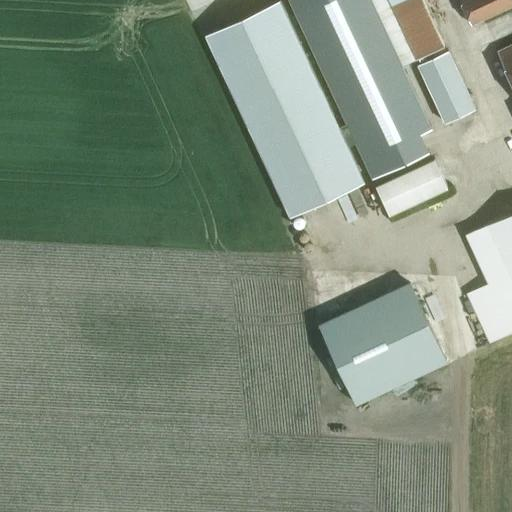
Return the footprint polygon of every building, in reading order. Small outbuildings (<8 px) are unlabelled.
[(280,0),(278,0),(207,34),(292,216),(365,182),(348,146),(357,141),(374,178),(430,152),(422,133),(432,129),(402,65),(446,44),(425,0),(291,0),(348,122),(339,126),(280,0)] [(511,0),(462,0),(474,25),(511,6),(511,0)] [(511,81),(511,45),(498,52),(511,81)] [(450,52),(420,67),(447,124),(477,110),(450,52)] [(450,186),(436,157),(378,185),(392,214),(450,186)] [(511,333),(511,213),(467,236),(489,283),(467,294),(491,344),(511,333)] [(320,324),(357,404),(448,361),(411,281),(320,324)]
